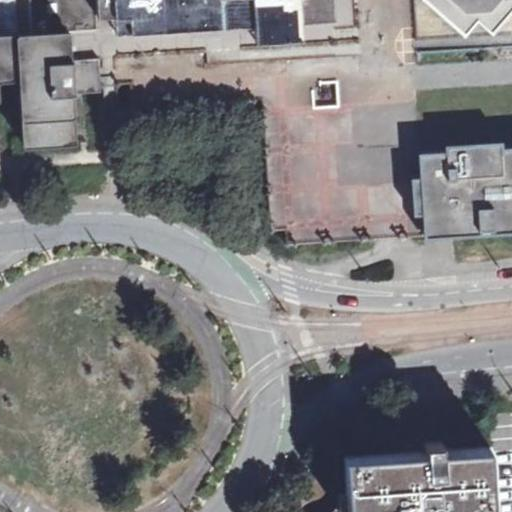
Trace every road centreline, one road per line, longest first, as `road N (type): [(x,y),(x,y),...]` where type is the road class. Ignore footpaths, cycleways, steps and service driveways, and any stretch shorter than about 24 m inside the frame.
road 1 (secondary): [(511,287),(338,294),(209,253)]
road 2 (secondary): [(261,461),(284,436),(356,389),(438,363),(511,355)]
road 3 (secondary): [(261,461),(272,392),(264,343),(235,283),(209,253)]
road 4 (secondary): [(209,253),(119,222),(0,232)]
